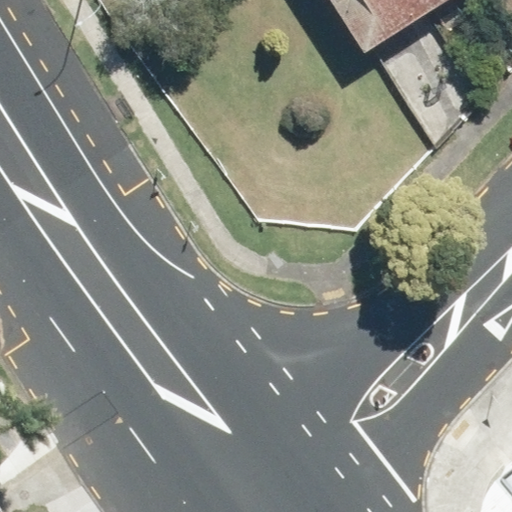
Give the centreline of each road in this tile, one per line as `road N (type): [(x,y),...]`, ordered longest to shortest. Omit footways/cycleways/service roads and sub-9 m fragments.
road 1 (primary): [(0,132),(220,439)]
road 2 (tertiary): [(472,296),(450,377),(288,511)]
road 3 (tertiary): [(220,439),(384,324),(472,296)]
